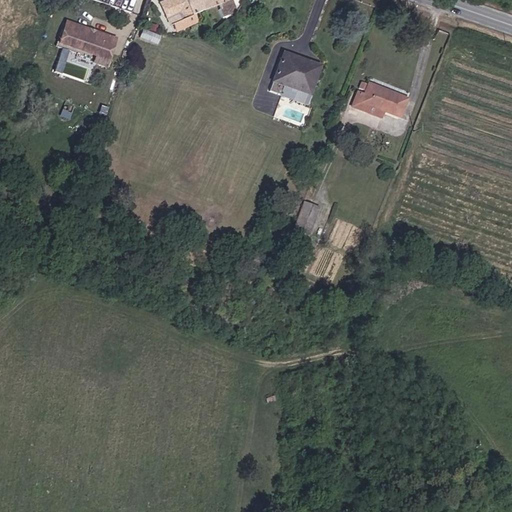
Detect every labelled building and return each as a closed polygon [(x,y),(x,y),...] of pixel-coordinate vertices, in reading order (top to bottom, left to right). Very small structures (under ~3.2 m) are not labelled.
[(148,0),(146,1),(158,25),(214,1),(213,0),(148,0)] [(116,42),(95,36),(95,40),(89,38),(90,35),(66,29),(60,50),(98,61),(100,53),(112,57),(116,42)] [(313,94),(316,84),(309,82),(315,66),(294,58),(296,52),(285,48),(269,89),(281,94),(285,84),(313,94)] [(315,66),(309,82),(316,84),(323,62),(296,52),(294,58),(315,66)] [(108,71),(112,57),(100,53),(98,61),(96,68),(108,71)] [(366,102),(402,115),(410,93),(373,80),(366,102)] [(309,241),(319,206),(301,201),(291,236),(309,241)]
